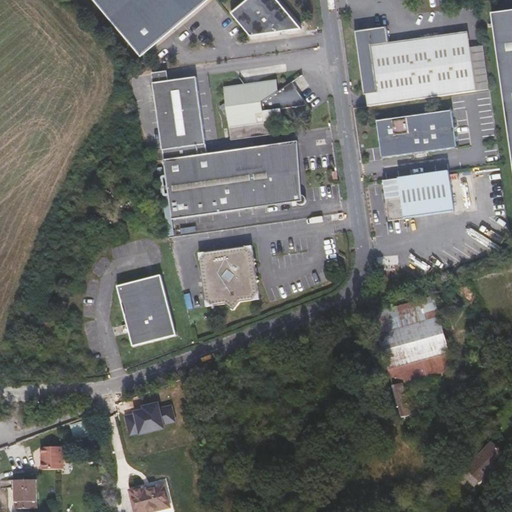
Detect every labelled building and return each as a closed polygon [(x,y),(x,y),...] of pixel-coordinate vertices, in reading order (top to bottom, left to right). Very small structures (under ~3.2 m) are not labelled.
[(95,0),(142,55),(155,44),(207,0),(95,0)] [(277,0),(247,0),(231,13),(251,36),(301,29),(277,0)] [(511,10),(492,13),(511,161),(511,10)] [(363,94),(366,94),(376,92),(378,105),(451,95),(476,91),(489,90),(483,46),(470,47),(468,31),(389,42),(387,26),(355,31),(363,94)] [(152,73),(154,83),(162,144),(171,205),(173,219),(296,202),(297,203),(299,205),(301,205),(303,205),(305,203),(306,200),(305,198),(303,195),(301,194),(294,148),(292,148),(292,142),(220,152),(207,154),(196,77),(169,81),(167,71),(160,72),(152,73)] [(244,84),(224,87),(226,103),(220,107),(228,117),(232,140),(278,133),(270,122),(283,120),(281,108),(307,105),(293,82),(292,82),(279,91),(277,79),(256,82),(252,83),(247,87),(245,84),(244,84)] [(366,94),(368,106),(378,105),(376,92),(366,94)] [(456,145),(451,113),(453,112),(453,109),(449,109),(449,110),(379,121),(378,120),(375,121),(375,123),(376,123),(380,147),(381,157),(380,158),(380,160),(383,159),(384,158),(454,147),(455,149),(458,148),(458,146),(456,145)] [(455,212),(449,171),(383,180),(383,183),(389,220),(455,212)] [(175,234),(171,205),(164,206),(168,235),(175,234)] [(204,252),(200,259),(206,301),(213,306),(226,304),(234,310),(240,302),(254,300),(259,294),(257,284),(259,281),(256,280),(259,277),(256,276),(255,269),(255,266),(257,264),(254,262),(256,260),(254,258),(252,251),(246,247),(204,252)] [(118,286),(127,324),(129,332),(133,347),(177,335),(161,275),(154,277),(147,279),(118,286)] [(371,313),(388,369),(450,352),(434,295),(371,313)] [(450,352),(388,369),(402,418),(411,416),(402,384),(455,369),(450,352)] [(479,376),(462,380),(473,423),(488,408),(479,376)] [(164,427),(163,423),(175,420),(171,405),(159,408),(158,403),(143,406),(144,409),(135,412),(135,414),(126,416),(130,434),(140,432),(140,433),(164,427)] [(91,435),(87,420),(71,424),(75,440),(91,435)] [(480,480),(497,462),(494,460),(502,452),(491,442),(467,468),(480,480)] [(64,447),(42,447),(42,470),(64,469),(64,447)] [(474,487),(480,480),(467,468),(461,475),(474,487)] [(36,480),(15,480),(15,509),(37,509),(36,480)] [(149,511),(170,507),(164,485),(146,489),(146,487),(130,490),(134,511),(149,511)]
